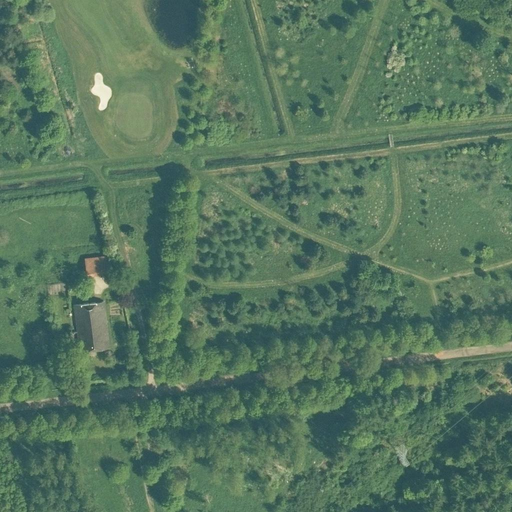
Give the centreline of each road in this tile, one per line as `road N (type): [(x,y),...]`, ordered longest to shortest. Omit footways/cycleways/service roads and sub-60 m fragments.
road 1 (track): [(511,346),(148,389)]
road 2 (track): [(148,389),(0,408)]
road 3 (track): [(152,511),(135,432),(148,389)]
road 4 (unknown): [(148,389),(119,271)]
